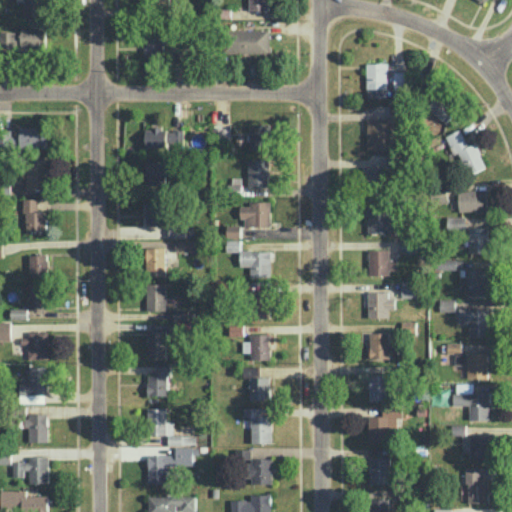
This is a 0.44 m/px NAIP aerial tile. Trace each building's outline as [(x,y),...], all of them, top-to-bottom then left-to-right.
[(46,0),(16,0),(16,1),(24,1),(24,15),(47,15),(46,0)] [(249,0),(250,9),(270,9),(269,0),(249,0)] [(46,28),(20,28),(20,31),(1,31),(1,47),(46,47),(46,28)] [(270,52),(270,29),(230,30),(230,53),(270,52)] [(144,55),(163,55),(163,46),(177,46),(177,33),(144,33),(144,55)] [(387,62),(367,63),(367,97),(388,96),(387,62)] [(394,88),(407,88),(407,71),(395,71),(394,88)] [(446,122),(458,108),(437,89),(425,103),(446,122)] [(391,119),(367,119),(368,149),(391,149),(391,119)] [(250,149),(271,149),(271,124),(250,123),(250,149)] [(47,144),(46,127),(20,127),(20,145),(47,144)] [(231,128),(214,127),(213,140),(231,141),(231,128)] [(146,146),(184,145),(184,128),(146,129),(146,146)] [(476,142),(468,145),(461,128),(445,135),(454,154),(459,152),(469,174),(487,166),(476,142)] [(48,157),(27,157),(27,189),(48,189),(48,157)] [(270,159),(248,159),(249,186),(270,186),(270,159)] [(165,184),(166,161),(146,160),(146,184),(165,184)] [(368,166),(367,184),(387,184),(387,167),(368,166)] [(459,212),(488,211),(487,189),(459,190),(459,212)] [(25,231),(46,231),(46,211),(39,211),(39,198),(25,198),(25,231)] [(271,200),(250,201),(250,205),(240,205),(240,217),(247,217),(247,226),(271,225),(271,200)] [(147,225),(164,225),(164,202),(146,203),(147,225)] [(397,216),(390,216),(390,204),(369,205),(369,232),(398,231),(397,216)] [(466,216),(448,216),(448,230),(465,230),(466,216)] [(227,236),(241,236),(241,225),(227,225),(227,236)] [(469,252),(489,252),(489,226),(469,226),(469,252)] [(201,251),(202,240),(175,239),(175,251),(201,251)] [(226,251),(241,251),(241,239),(227,239),(226,251)] [(146,247),(147,275),(166,275),(165,246),(146,247)] [(241,265),(250,265),(251,276),(272,276),(271,249),(241,250),(241,265)] [(370,275),(390,275),(390,269),(397,269),(397,259),(390,259),(390,249),(369,249),(370,275)] [(49,275),(48,254),(29,255),(30,276),(49,275)] [(463,269),(463,295),(487,294),(486,268),(463,269)] [(403,297),(417,297),(416,279),(402,280),(403,297)] [(48,309),(48,282),(29,283),(29,310),(48,309)] [(166,282),(147,282),(147,310),(166,310),(166,282)] [(272,317),(272,290),(253,290),(253,317),(272,317)] [(368,317),(389,317),(389,309),(396,309),(396,296),(389,297),(389,291),(368,291),(368,317)] [(456,310),(455,298),(440,298),(440,311),(456,310)] [(11,318),(28,318),(28,308),(11,307),(11,318)] [(489,308),(459,308),(459,322),(468,321),(469,336),(489,336),(489,308)] [(0,339),(11,340),(12,322),(0,321),(0,339)] [(167,358),(166,329),(147,330),(148,358),(167,358)] [(49,358),(48,331),(28,331),(28,338),(22,338),(22,344),(29,344),(29,359),(49,358)] [(389,343),(390,332),(371,331),(370,358),(389,358),(390,352),(398,352),(398,343),(389,343)] [(271,358),(271,333),(251,333),(251,340),(243,340),(243,351),(252,351),(252,358),(271,358)] [(455,364),(466,364),(466,351),(462,351),(462,342),(447,342),(447,352),(455,352),(455,364)] [(488,352),(467,351),(467,377),(488,378),(488,352)] [(169,365),(156,365),(156,374),(149,375),(149,395),(169,395),(169,365)] [(48,366),(29,366),(30,382),(20,382),(20,394),(48,394),(48,366)] [(369,400),(390,400),(391,374),(370,373),(369,400)] [(251,400),(271,399),(270,376),(260,376),(250,376),(251,400)] [(489,392),(473,392),(473,382),(457,383),(457,392),(453,392),(454,404),(470,404),(470,420),(490,420),(489,392)] [(197,434),(174,434),(174,420),(167,420),(167,407),(149,407),(149,434),(169,434),(169,444),(197,444),(197,434)] [(273,442),(272,415),(262,415),(262,407),(243,407),(243,417),(251,417),(252,442),(273,442)] [(29,441),(49,441),(48,412),(26,412),(27,426),(29,426),(29,441)] [(369,440),(390,440),(390,426),(395,426),(395,415),(369,416),(369,440)] [(489,435),(462,435),(462,451),(470,451),(471,460),(490,460),(489,435)] [(194,465),(193,446),(176,446),(176,453),(148,454),(149,482),(168,481),(168,466),(194,465)] [(0,463),(12,464),(12,451),(0,450),(0,463)] [(49,482),(49,455),(30,456),(30,460),(13,460),(14,476),(28,476),(28,482),(49,482)] [(272,483),(273,458),(252,457),(251,482),(272,483)] [(370,457),(370,483),(391,482),(390,457),(370,457)] [(488,502),(488,481),(482,481),(482,467),(467,466),(466,501),(488,502)] [(48,511),(49,495),(27,495),(27,489),(1,490),(1,508),(24,508),(24,511),(48,511)] [(271,511),(271,493),(251,493),(251,499),(231,499),(231,511),(271,511)] [(149,511),(178,511),(179,510),(196,510),(196,495),(149,495),(149,511)] [(389,511),(389,498),(371,498),(370,511),(389,511)]
